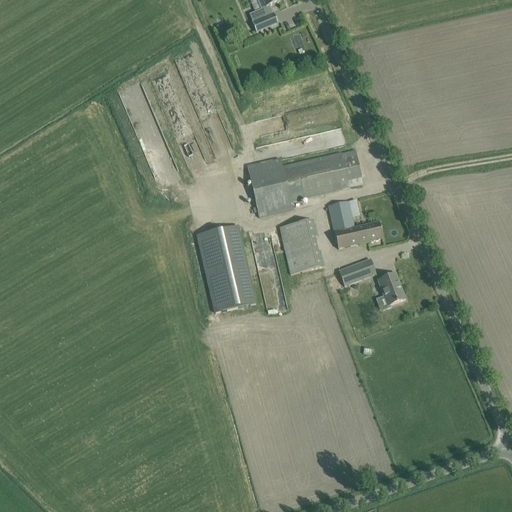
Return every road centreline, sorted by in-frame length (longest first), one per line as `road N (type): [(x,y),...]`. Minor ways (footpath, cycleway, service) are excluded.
road 1 (unclassified): [(511,446),(313,0)]
road 2 (unclassified): [(324,511),(511,446)]
